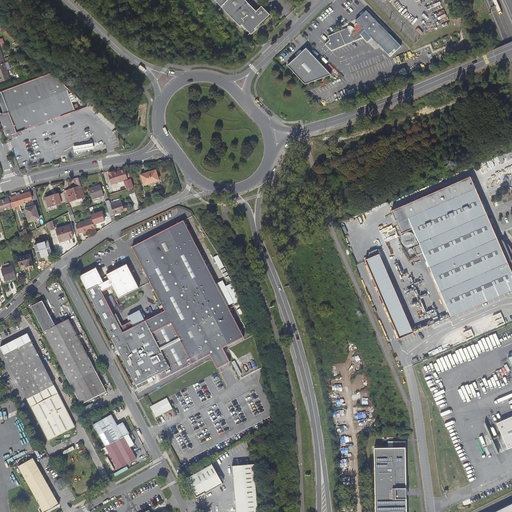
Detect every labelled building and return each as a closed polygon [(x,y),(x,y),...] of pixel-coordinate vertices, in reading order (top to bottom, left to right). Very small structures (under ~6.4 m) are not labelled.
[(215,0),(221,6),(240,25),(241,25),(245,30),(246,30),(247,31),(248,31),(250,31),(251,31),(252,30),(255,27),(259,24),(270,13),(261,5),(256,10),(246,0),(215,0)] [(347,26),(348,27),(328,36),(327,40),(322,43),(326,50),(359,42),(363,46),(368,42),(386,60),(397,50),(362,14),(356,20),(358,23),(358,24),(357,23),(355,25),(355,26),(354,27),(353,26),(351,26),(349,26),(347,26)] [(331,76),(306,49),(287,66),(306,86),(331,76)] [(3,59),(0,60),(0,81),(0,82),(10,78),(3,59)] [(0,117),(2,124),(7,136),(29,128),(75,110),(68,90),(70,89),(52,73),(0,91),(0,101),(3,111),(0,112),(0,117)] [(7,136),(8,139),(30,131),(29,128),(7,136)] [(82,151),(94,148),(93,143),(86,144),(73,146),(75,152),(82,151)] [(113,171),(108,173),(112,185),(124,181),(126,186),(127,190),(134,188),(131,179),(128,181),(124,169),(114,172),(113,171)] [(144,186),(158,181),(155,170),(140,175),(144,186)] [(470,177),(391,212),(401,235),(413,230),(449,312),(449,314),(451,317),(511,290),(511,273),(510,269),(507,261),(511,258),(511,257),(506,243),(500,246),(497,239),(470,177)] [(92,200),(104,196),(101,185),(89,188),(92,200)] [(85,198),(81,186),(77,188),(64,191),(65,192),(68,203),(75,201),(82,198),(85,198)] [(19,206),(24,205),(24,202),(32,200),(30,192),(20,195),(19,193),(16,194),(17,196),(19,206)] [(48,208),(61,204),(58,194),(45,198),(48,208)] [(8,197),(12,209),(17,207),(18,212),(21,211),(19,206),(17,196),(11,198),(10,196),(8,197)] [(8,197),(6,197),(7,199),(0,200),(0,212),(10,209),(10,211),(12,211),(12,209),(8,197)] [(112,223),(116,221),(115,220),(114,215),(111,205),(109,200),(106,201),(112,222),(112,223)] [(111,205),(114,215),(127,211),(126,205),(123,206),(121,202),(111,205)] [(28,222),(39,219),(35,206),(24,210),(28,222)] [(92,219),(94,225),(104,221),(101,212),(90,215),(92,219)] [(94,225),(92,219),(80,223),(80,224),(76,225),(78,234),(82,232),(82,233),(90,231),(95,229),(94,225)] [(52,221),(47,223),(49,231),(55,229),(52,221)] [(165,312),(145,322),(134,328),(123,333),(114,316),(102,293),(113,287),(119,299),(139,289),(127,265),(107,276),(108,277),(102,280),(96,268),(80,277),(138,389),(149,383),(148,380),(158,375),(161,381),(210,356),(212,359),(225,352),(223,349),(244,339),(184,222),(132,249),(165,312)] [(69,239),(74,238),(70,225),(56,230),(60,241),(69,238),(69,239)] [(511,266),(511,251),(511,249),(510,248),(510,246),(507,244),(505,242),(502,240),(500,239),(497,239),(500,246),(506,243),(511,257),(511,258),(507,261),(510,269),(511,268),(511,266)] [(38,259),(52,255),(49,241),(34,245),(38,259)] [(413,334),(377,250),(369,253),(371,258),(365,261),(399,340),(413,334)] [(21,269),(33,266),(29,254),(17,258),(21,269)] [(225,269),(219,257),(214,259),(221,271),(225,269)] [(5,282),(16,278),(13,266),(1,269),(5,282)] [(134,328),(145,322),(141,313),(140,311),(129,316),(129,317),(131,321),(134,328)] [(61,337),(49,314),(44,317),(43,315),(37,318),(50,343),(49,343),(81,405),(107,392),(75,330),(61,337)] [(134,328),(131,321),(123,326),(117,314),(114,316),(123,333),(134,328)] [(45,368),(28,334),(1,348),(30,404),(49,441),(76,427),(45,368)] [(230,363),(225,352),(212,359),(217,370),(230,363)] [(173,408),(167,398),(151,407),(156,418),(173,408)] [(128,434),(129,434),(123,423),(118,426),(111,415),(93,425),(106,447),(128,434)] [(511,416),(497,423),(509,450),(511,448),(511,416)] [(128,434),(106,447),(109,452),(118,469),(136,459),(130,448),(134,445),(128,434)] [(406,511),(405,441),(393,442),(393,448),(388,448),(374,449),(375,511),(406,511)] [(33,459),(19,467),(44,511),(46,511),(60,504),(33,459)] [(223,483),(212,465),(187,479),(197,498),(223,483)] [(257,511),(254,465),(232,466),(236,511),(257,511)] [(511,511),(511,503),(494,511),(511,511)]
